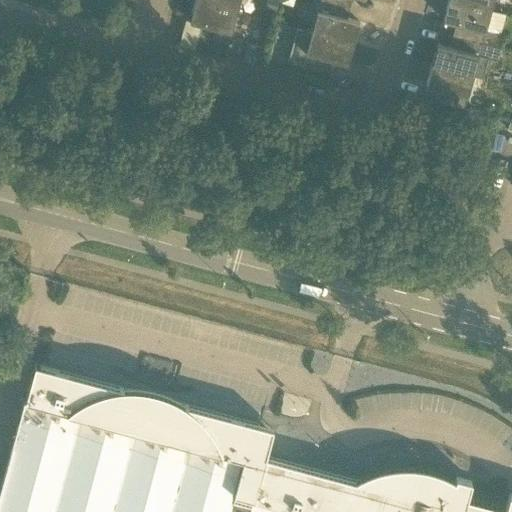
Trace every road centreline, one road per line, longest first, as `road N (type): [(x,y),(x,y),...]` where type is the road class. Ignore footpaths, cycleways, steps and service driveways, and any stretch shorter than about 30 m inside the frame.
road 1 (tertiary): [(511,337),(0,201)]
road 2 (residential): [(145,61),(360,115),(384,95),(417,0)]
road 3 (residential): [(0,23),(145,61)]
